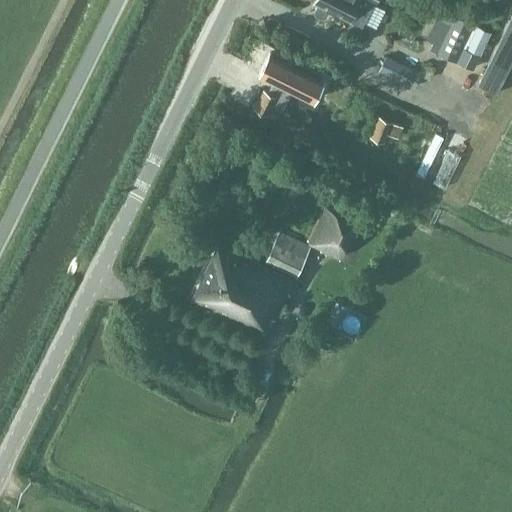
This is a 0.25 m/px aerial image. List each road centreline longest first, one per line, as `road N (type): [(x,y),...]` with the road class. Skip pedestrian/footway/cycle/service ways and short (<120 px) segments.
road 1 (tertiary): [(234,0),(0,471)]
road 2 (unclassified): [(0,241),(119,0)]
